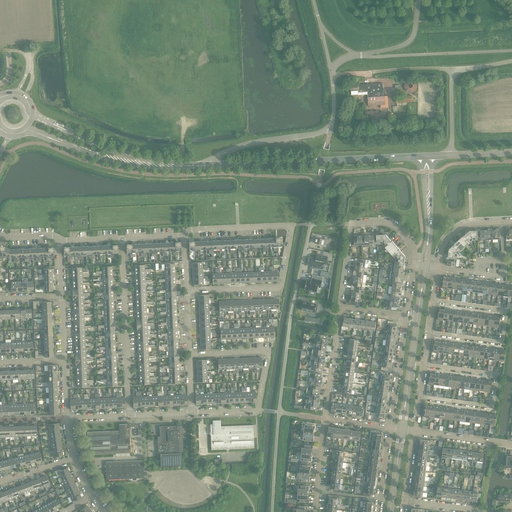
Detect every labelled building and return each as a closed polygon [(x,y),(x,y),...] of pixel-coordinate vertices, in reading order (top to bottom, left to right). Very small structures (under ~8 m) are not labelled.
[(358,85),(351,86),(352,95),(359,95),(368,94),(368,98),(368,106),(385,105),(385,96),(384,96),(383,83),(358,85)] [(481,229),(477,229),(478,240),(485,240),(485,231),(481,231),(481,229)] [(493,229),(492,229),(493,239),(493,242),(498,242),(498,239),(500,239),(500,229),(497,229),(497,230),(493,230),(493,229)] [(469,231),(465,235),(471,242),(473,240),(475,240),(475,231),(469,231)] [(362,245),(362,234),(361,234),(362,236),(358,236),(357,235),(354,235),(355,245),(362,245)] [(386,235),(379,235),(380,244),(382,244),(384,246),(391,240),(386,235)] [(463,236),(469,244),(471,242),(465,235),(463,237),(463,236)] [(463,236),(459,240),(465,247),(469,244),(463,236)] [(316,238),(315,243),(325,245),(326,240),(327,240),(328,238),(325,237),(324,240),(316,238)] [(459,240),(455,244),(461,251),(465,247),(459,240)] [(393,241),(385,248),(389,252),(396,245),(393,241)] [(396,245),(389,252),(393,256),(400,249),(396,245)] [(449,250),(448,255),(457,257),(458,254),(459,252),(453,246),(449,250)] [(6,248),(2,255),(9,258),(10,250),(6,248)] [(400,249),(393,256),(394,257),(401,251),(400,250),(400,249)] [(401,251),(394,257),(396,259),(396,262),(405,263),(405,256),(401,251)] [(312,258),(310,266),(323,269),(324,264),(326,264),(327,260),(331,261),(332,254),(324,252),(323,256),(317,255),(317,256),(316,259),(312,258)] [(457,259),(446,258),(446,261),(447,261),(447,265),(456,267),(457,259)] [(357,262),(356,266),(365,268),(365,264),(368,264),(369,263),(370,261),(355,259),(355,262),(357,262)] [(391,271),(394,272),(403,273),(404,269),(405,269),(406,266),(395,264),(392,264),(391,271)] [(354,270),(353,274),(364,275),(365,268),(356,266),(355,271),(354,270)] [(394,272),(393,279),(404,281),(404,277),(403,277),(403,273),(394,272)] [(364,275),(353,274),(353,277),(354,277),(354,281),(363,282),(366,283),(367,275),(364,275)] [(307,281),(305,289),(317,292),(318,287),(321,287),(322,281),(323,277),(313,275),(312,279),(311,282),(307,281)] [(393,279),(392,287),(401,288),(402,284),(403,284),(404,281),(393,279)] [(352,285),(351,288),(362,290),(363,282),(354,281),(353,285),(352,285)] [(392,287),(391,294),(402,295),(402,292),(401,292),(401,288),(392,287)] [(362,290),(351,288),(351,292),(352,292),(352,296),(361,297),(362,290)] [(391,294),(390,301),(399,303),(400,298),(401,299),(402,295),(391,294)] [(361,297),(352,296),(351,300),(350,300),(349,303),(360,305),(361,297)] [(43,305),(43,308),(51,308),(51,302),(43,302),(43,301),(33,301),(33,309),(37,309),(37,305),(43,305)] [(317,313),(319,305),(302,301),(300,309),(317,313)] [(389,309),(400,310),(400,307),(398,307),(399,303),(390,301),(389,309)] [(389,324),(388,330),(397,331),(397,325),(394,325),(394,322),(388,321),(387,324),(389,324)] [(318,339),(317,344),(327,345),(328,341),(327,340),(327,336),(315,334),(314,337),(315,337),(315,338),(316,339),(318,339)] [(312,350),(312,352),(325,354),(325,349),(327,350),(327,345),(317,344),(317,348),(315,348),(314,349),(314,350),(312,350)] [(325,354),(312,352),(312,354),(313,355),(313,356),(314,357),(316,357),(315,361),(325,363),(326,358),(324,358),(325,354)] [(325,363),(315,361),(314,366),(313,365),(311,367),(310,367),(310,370),(322,372),(323,367),(324,367),(325,363)] [(392,363),(383,362),(383,367),(381,367),(381,370),(387,371),(388,368),(391,368),(392,363)] [(387,372),(379,371),(378,380),(381,380),(390,382),(390,376),(387,376),(387,372)] [(313,378),(312,382),(322,383),(323,379),(321,379),(322,374),(309,372),(309,375),(310,375),(310,376),(311,378),(313,378)] [(307,388),(307,390),(319,392),(320,388),(321,388),(322,383),(312,382),(312,386),(310,386),(308,387),(308,388),(307,388)] [(319,392),(307,390),(306,393),(308,393),(307,394),(309,396),(310,396),(310,400),(320,401),(320,397),(319,397),(319,392)] [(320,401),(310,400),(309,404),(307,404),(306,405),(306,406),(305,406),(304,408),(317,410),(318,406),(319,406),(320,401)] [(374,421),(380,422),(381,419),(384,419),(385,414),(376,412),(376,418),(374,418),(374,421)] [(210,425),(211,432),(211,450),(254,448),(253,425),(221,427),(221,420),(213,421),(213,424),(210,425)] [(88,455),(113,454),(131,453),(130,428),(127,428),(127,424),(119,425),(119,431),(87,432),(88,455)] [(305,424),(304,432),(313,433),(314,430),(315,431),(316,426),(305,424)] [(157,437),(158,437),(158,455),(160,455),(161,467),(182,466),(182,454),(184,454),(182,426),(160,427),(160,437),(157,437)] [(370,439),(372,439),(381,440),(382,435),(378,434),(379,431),(371,430),(370,439)] [(313,433),(304,432),(303,440),(314,442),(314,437),(313,436),(313,433)] [(303,445),(302,453),(311,454),(312,451),(313,451),(313,446),(303,445)] [(311,454),(302,453),(301,461),(312,462),(312,457),(311,457),(311,454)] [(477,463),(476,462),(476,465),(478,465),(478,463),(483,463),(484,454),(479,453),(477,463)] [(106,462),(106,470),(106,480),(144,478),(143,461),(106,462)] [(301,465),(300,473),(309,474),(310,471),(311,471),(311,466),(301,465)] [(58,472),(61,477),(70,473),(67,468),(58,472)] [(70,473),(61,477),(63,482),(72,478),(70,473)] [(309,474),(300,473),(299,481),(310,482),(310,477),(309,477),(309,474)] [(47,476),(41,478),(45,486),(50,484),(47,476)] [(41,478),(36,480),(39,488),(45,486),(41,478)] [(72,478),(63,482),(65,487),(74,483),(72,478)] [(36,480),(31,482),(34,490),(39,488),(36,480)] [(31,482),(26,484),(29,492),(34,490),(31,482)] [(74,483),(65,487),(68,492),(77,488),(74,483)] [(340,484),(331,483),(330,488),(334,489),(334,492),(340,493),(341,490),(339,489),(340,484)] [(26,484),(21,486),(24,494),(29,492),(26,484)] [(442,488),(438,487),(436,496),(442,497),(443,488),(444,488),(444,485),(442,485),(442,488)] [(21,486),(16,488),(19,496),(24,494),(21,486)] [(299,486),(298,493),(308,494),(308,491),(309,491),(309,486),(299,486)] [(375,489),(366,487),(365,493),(364,493),(363,496),(369,497),(370,494),(374,494),(375,489)] [(16,488),(11,490),(14,498),(19,496),(16,488)] [(77,488),(68,492),(70,497),(79,492),(77,488)] [(11,490),(6,492),(9,500),(14,498),(11,490)] [(6,492),(1,494),(4,502),(9,500),(6,492)] [(79,492),(70,497),(72,502),(82,498),(79,492)] [(308,494),(298,493),(298,501),(308,502),(309,497),(307,497),(308,494)] [(510,495),(500,494),(500,502),(510,503),(510,500),(511,500),(511,493),(511,494),(510,495)] [(329,504),(338,505),(341,505),(341,499),(339,499),(340,496),(334,496),(333,498),(329,498),(329,504)] [(57,499),(52,502),(56,509),(61,506),(57,499)] [(364,502),(363,507),(372,508),(373,503),(369,502),(369,499),(363,499),(363,502),(364,502)] [(52,502),(47,504),(51,511),(56,509),(52,502)]
